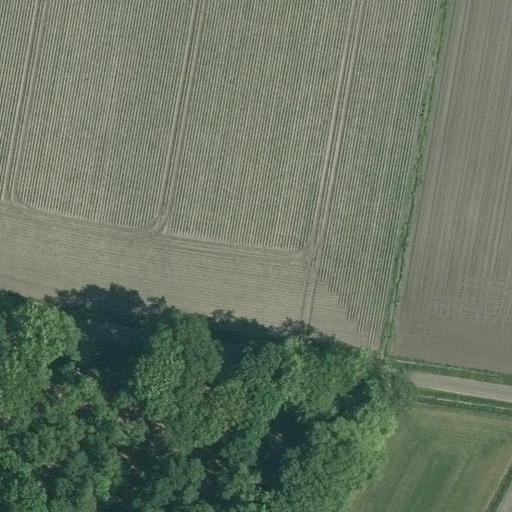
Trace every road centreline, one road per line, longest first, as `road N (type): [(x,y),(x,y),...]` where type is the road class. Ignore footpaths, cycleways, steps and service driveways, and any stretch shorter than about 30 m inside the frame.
road 1 (unclassified): [(381,374),(0,307)]
road 2 (unclassified): [(325,511),(371,424),(381,374)]
road 3 (unclassified): [(511,395),(381,374)]
